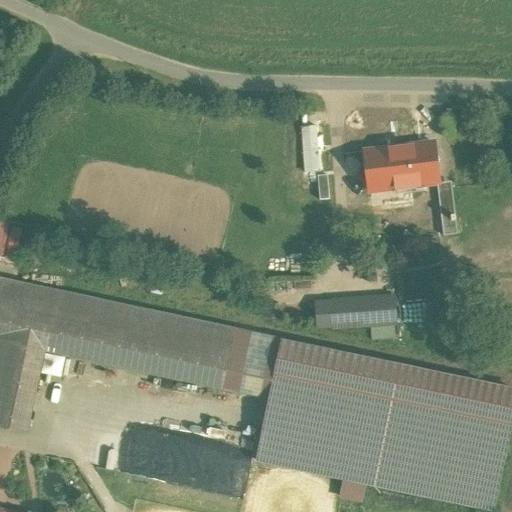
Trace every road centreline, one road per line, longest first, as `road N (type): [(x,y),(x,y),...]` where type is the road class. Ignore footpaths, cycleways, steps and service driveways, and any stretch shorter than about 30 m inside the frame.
road 1 (unclassified): [(80,29),(203,67),(511,80)]
road 2 (unclassified): [(0,157),(80,29)]
